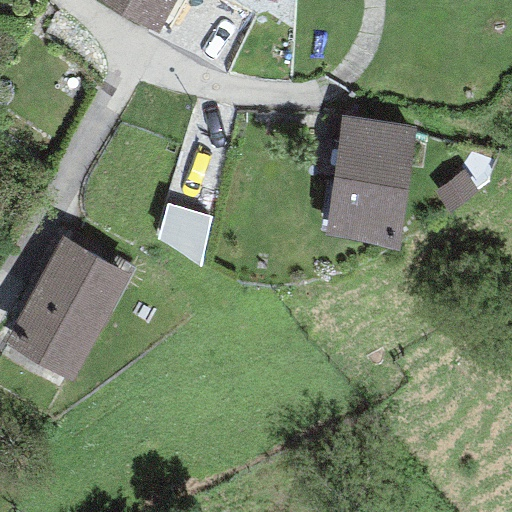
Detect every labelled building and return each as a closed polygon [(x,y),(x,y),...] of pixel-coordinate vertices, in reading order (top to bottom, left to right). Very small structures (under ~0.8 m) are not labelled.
[(164,0),(129,0),(156,15),(164,0)] [(415,112),(341,102),(325,214),(399,225),(415,112)] [(463,162),(434,182),(447,200),(477,181),(463,162)] [(156,227),(200,255),(210,207),(167,193),(156,227)] [(129,258),(62,222),(4,323),(73,362),(129,258)]
